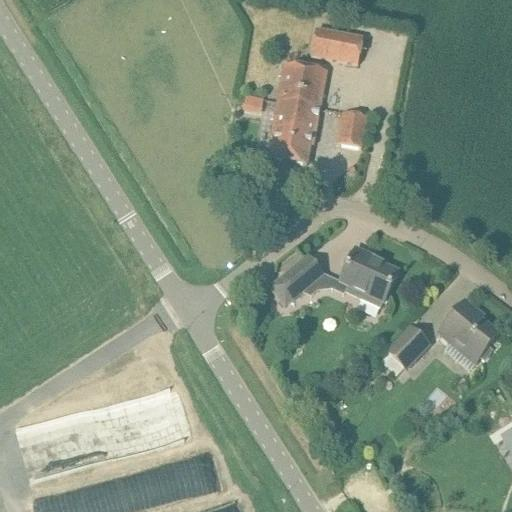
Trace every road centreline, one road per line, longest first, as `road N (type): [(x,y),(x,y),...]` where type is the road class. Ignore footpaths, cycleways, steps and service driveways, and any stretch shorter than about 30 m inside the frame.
road 1 (residential): [(189,315),(311,215),(333,207),(437,248),(511,300)]
road 2 (tertiary): [(189,315),(0,38)]
road 3 (tertiary): [(311,511),(189,315)]
